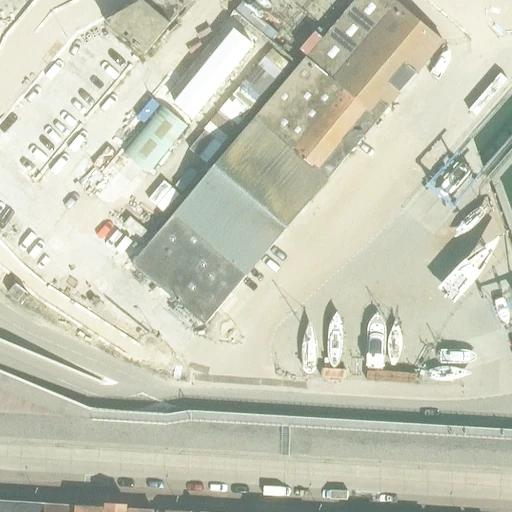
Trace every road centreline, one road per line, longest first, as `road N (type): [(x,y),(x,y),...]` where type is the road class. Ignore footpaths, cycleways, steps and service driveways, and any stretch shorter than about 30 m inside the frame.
road 1 (secondary): [(511,489),(0,457)]
road 2 (unclassified): [(163,387),(271,318),(511,34)]
road 3 (unclassified): [(511,406),(200,398),(163,387)]
road 4 (residential): [(163,387),(36,332),(0,306)]
road 5 (residential): [(163,387),(106,394),(0,351)]
